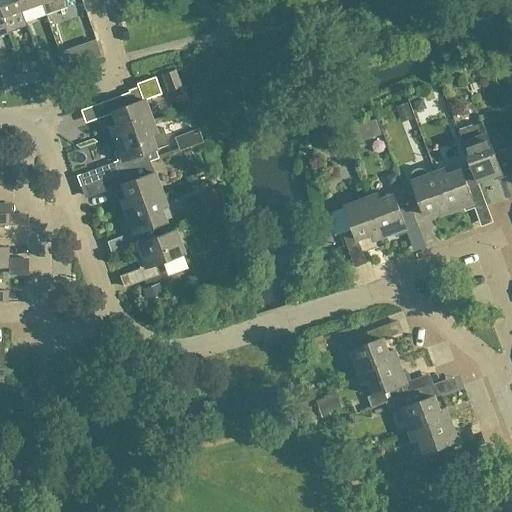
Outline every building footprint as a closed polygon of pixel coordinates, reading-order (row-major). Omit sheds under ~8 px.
[(0,0),(0,17),(1,21),(21,14),(16,0),(0,0)] [(16,0),(21,14),(42,7),(39,0),(16,0)] [(68,10),(63,0),(39,0),(42,7),(46,18),(68,10)] [(483,74),(511,66),(503,39),(475,47),(483,74)] [(94,43),(83,47),(88,62),(100,58),(94,43)] [(174,73),(162,78),(168,94),(180,90),(174,73)] [(114,139),(152,125),(144,103),(161,97),(155,80),(136,87),(138,92),(102,105),(107,117),(111,115),(116,128),(110,130),(114,139)] [(483,124),(459,133),(477,184),(502,175),(503,179),(511,175),(511,170),(505,152),(495,155),(483,124)] [(152,125),(114,139),(122,162),(117,163),(121,174),(149,164),(153,162),(150,152),(168,146),(162,129),(154,132),(152,125)] [(124,212),(162,198),(149,164),(121,174),(85,187),(89,198),(120,187),(125,200),(120,202),(124,212)] [(449,212),(435,174),(427,177),(425,172),(422,169),(417,168),(413,170),(410,173),(409,178),(410,182),(419,205),(409,208),(415,224),(424,220),(423,216),(436,211),(438,216),(449,212)] [(435,174),(449,212),(471,204),(472,208),(484,204),(478,189),(469,193),(460,171),(446,176),(445,171),(435,174)] [(368,199),(382,237),(403,229),(405,233),(416,229),(415,224),(409,208),(400,212),(394,195),(379,201),(377,196),(368,199)] [(135,246),(145,242),(164,236),(160,225),(165,224),(160,210),(165,208),(162,198),(124,212),(132,235),(127,237),(131,248),(135,246)] [(382,237),(368,199),(343,208),(351,231),(342,234),(347,249),(357,245),(356,241),(369,236),(371,241),(382,237)] [(145,242),(135,246),(144,270),(140,271),(144,282),(159,277),(155,266),(183,256),(174,232),(164,236),(145,242)] [(345,248),(317,257),(328,288),(355,279),(345,248)] [(219,325),(248,313),(227,263),(198,275),(219,325)] [(345,342),(349,351),(357,376),(397,362),(393,351),(387,353),(379,330),(345,342)] [(397,362),(357,376),(361,385),(367,383),(372,397),(367,398),(371,410),(413,394),(409,382),(404,383),(397,362)] [(410,433),(448,419),(444,409),(439,411),(434,399),(438,397),(434,386),(420,392),(423,401),(401,410),(410,433)] [(448,419),(410,433),(414,443),(418,442),(424,456),(441,449),(446,460),(465,452),(460,440),(457,442),(448,419)]
